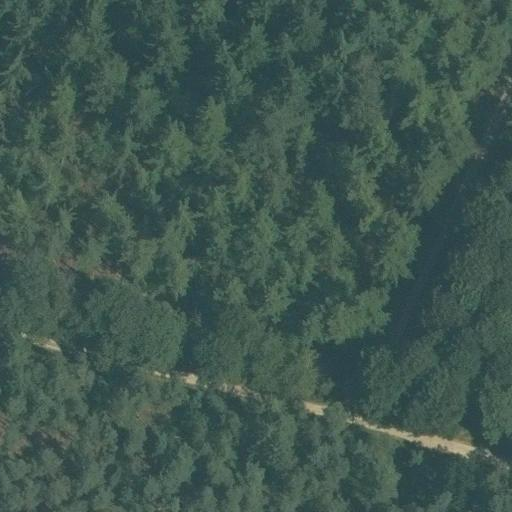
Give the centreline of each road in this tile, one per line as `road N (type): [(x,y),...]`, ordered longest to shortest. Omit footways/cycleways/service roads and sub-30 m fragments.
road 1 (track): [(511,65),(345,418)]
road 2 (track): [(345,418),(0,332)]
road 3 (track): [(511,461),(345,418)]
